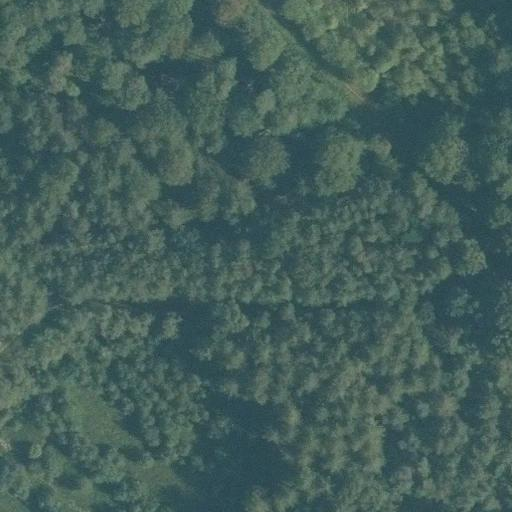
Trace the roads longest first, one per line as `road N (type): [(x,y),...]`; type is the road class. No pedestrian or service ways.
road 1 (track): [(0,309),(33,290),(398,283),(440,271),(511,214)]
road 2 (track): [(511,234),(273,0)]
